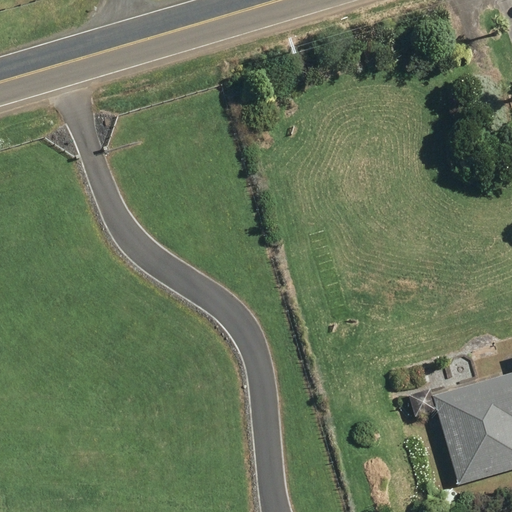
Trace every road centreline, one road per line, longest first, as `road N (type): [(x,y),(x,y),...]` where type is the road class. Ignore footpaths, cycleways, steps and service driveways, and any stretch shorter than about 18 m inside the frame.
road 1 (unknown): [(50,65),(90,184),(140,280),(226,333),(243,359),(256,395),(269,511)]
road 2 (tertiary): [(0,80),(273,0)]
